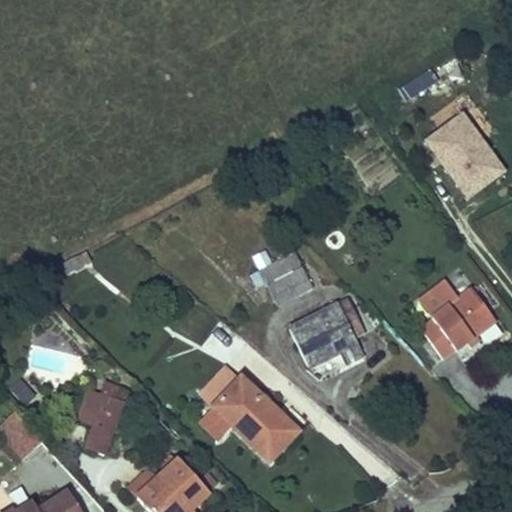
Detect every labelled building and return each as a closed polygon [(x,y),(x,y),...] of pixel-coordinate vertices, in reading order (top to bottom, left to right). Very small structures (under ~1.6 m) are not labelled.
[(396,92),(404,105),(437,85),(429,71),(396,92)] [(460,114),(419,145),(464,205),(505,174),(460,114)] [(294,306),(330,285),(320,266),(308,270),(299,257),(274,272),(294,306)] [(475,347),(511,320),(511,311),(487,279),(446,309),(450,316),(438,322),(458,349),(470,341),(475,347)] [(328,367),(377,339),(356,302),(306,332),(328,367)] [(6,392),(26,408),(35,396),(15,380),(6,392)] [(290,464),(320,438),(264,380),(223,420),(240,440),(255,428),(290,464)] [(113,430),(124,399),(105,392),(93,423),(113,430)] [(106,449),(121,457),(142,405),(125,399),(106,449)] [(0,434),(13,463),(41,451),(24,413),(0,423),(0,434)] [(169,511),(210,511),(228,495),(196,462),(158,499),(169,511)] [(101,511),(92,497),(67,511),(60,511),(55,505),(42,511),(101,511)]
